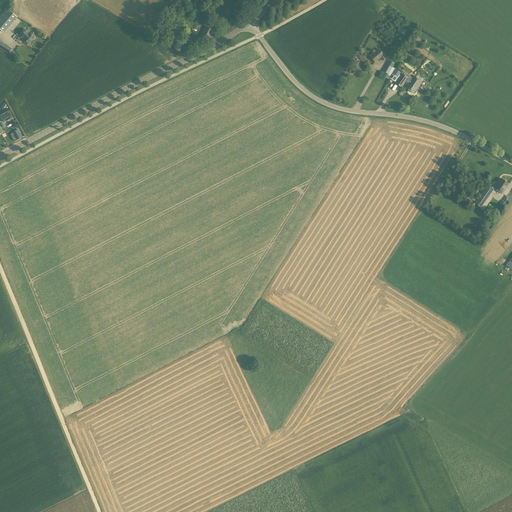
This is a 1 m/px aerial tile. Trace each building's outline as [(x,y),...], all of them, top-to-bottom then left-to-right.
[(0,29),(4,33),(17,17),(7,9),(0,16),(0,29)] [(206,20),(210,12),(205,9),(200,17),(206,20)] [(209,40),(215,30),(206,26),(201,35),(209,40)] [(35,37),(30,33),(25,29),(19,35),(24,39),(29,44),(35,37)] [(188,39),(200,47),(203,43),(191,34),(188,39)] [(8,46),(0,40),(0,48),(5,52),(8,46)] [(376,62),(381,58),(383,61),(386,58),(384,55),(379,49),(370,56),(376,62)] [(447,56),(452,58),(456,51),(451,49),(447,56)] [(383,71),(387,73),(385,77),(389,79),(389,78),(395,69),(392,67),(394,63),(390,61),(388,64),(387,64),(383,71)] [(399,71),(395,69),(389,78),(394,81),(397,77),(396,77),(399,71)] [(402,87),(408,78),(402,73),(395,83),(402,87)] [(422,81),(414,76),(406,88),(414,93),(422,81)] [(420,85),(426,90),(430,86),(423,81),(420,85)] [(9,109),(0,113),(0,115),(3,122),(13,117),(9,109)] [(18,130),(13,132),(13,133),(16,139),(17,140),(22,137),(18,130)] [(502,179),(499,183),(498,182),(494,188),(494,189),(502,194),(509,184),(502,179)] [(488,185),(475,203),(481,208),(490,195),(494,189),(488,185)]
